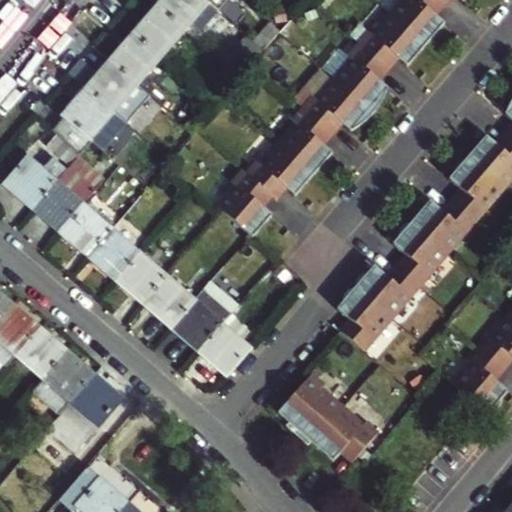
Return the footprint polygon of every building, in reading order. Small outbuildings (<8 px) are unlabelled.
[(208,0),(207,0),(165,0),(160,7),(184,28),(208,0)] [(229,0),(207,0),(208,0),(220,11),(229,0)] [(351,128),(358,135),(364,134),(378,121),(388,109),(396,97),(395,92),(388,86),(382,81),(392,69),(401,59),(407,64),(416,71),(434,50),(453,29),(444,22),(438,16),(451,0),(465,0),(473,6),(478,0),(414,0),(398,19),(381,39),(378,36),(368,48),(357,61),(359,62),(324,102),(322,100),(300,124),(304,127),(286,148),(269,168),(265,165),(254,178),(250,174),(238,187),(241,189),(223,210),(254,237),(272,216),(264,209),(257,203),(268,190),(275,197),(278,200),(288,188),(302,200),(340,158),(331,150),(326,145),(335,135),(345,123),(351,128)] [(451,0),(438,16),(444,22),(462,0),(451,0)] [(136,35),(160,56),(184,28),(160,7),(136,35)] [(264,50),(280,31),(272,23),(256,42),(264,50)] [(160,56),(136,35),(112,62),(136,83),(160,56)] [(256,42),(250,38),(226,65),(241,77),(253,63),(264,50),(256,42)] [(398,75),(407,64),(401,59),(392,69),(398,75)] [(152,97),(136,83),(112,62),(89,89),(127,122),(129,123),(152,97)] [(398,75),(392,69),(382,81),(388,86),(398,75)] [(58,125),(84,148),(92,139),(97,143),(103,149),(127,122),(89,89),(58,125)] [(335,135),(341,140),(351,128),(345,123),(335,135)] [(84,148),(58,125),(54,128),(81,151),(84,148)] [(341,140),(335,135),(326,145),(331,150),(341,140)] [(511,151),(508,148),(498,139),(479,161),(461,182),(474,193),(492,172),(511,151)] [(44,143),(31,157),(42,167),(55,153),(44,143)] [(384,300),(406,320),(459,260),(488,227),(511,200),(511,151),(492,172),(474,193),(463,206),(455,215),(435,238),(416,259),(398,280),(385,268),(367,288),(349,310),(361,321),(350,333),(353,336),(383,302),(384,300)] [(36,207),(57,183),(29,158),(8,182),(36,207)] [(63,230),(89,199),(97,190),(70,167),(57,183),(36,207),(63,230)] [(275,197),(268,190),(257,203),(264,209),(275,197)] [(89,199),(63,230),(90,253),(111,229),(116,223),(89,199)] [(416,259),(435,238),(455,215),(442,204),(422,226),(403,247),(416,259)] [(111,229),(90,253),(118,278),(139,253),(111,229)] [(139,253),(118,278),(144,300),(165,276),(139,253)] [(172,325),(193,301),(165,276),(144,300),(172,325)] [(238,305),(210,281),(204,288),(231,313),(238,305)] [(193,301),(172,325),(200,349),(221,325),(231,313),(204,288),(193,301)] [(0,322),(14,307),(0,294),(0,322)] [(383,302),(353,336),(375,355),(404,322),(406,320),(384,300),(383,302)] [(14,307),(0,322),(0,365),(6,371),(19,355),(41,330),(14,307)] [(511,317),(489,344),(510,362),(511,359),(511,317)] [(221,325),(200,349),(229,374),(249,350),(221,325)] [(41,330),(19,355),(46,377),(67,352),(41,330)] [(511,359),(510,362),(489,344),(484,349),(455,381),(492,414),(511,391),(499,380),(507,370),(511,364),(511,359)] [(60,418),(73,403),(96,377),(67,352),(46,377),(31,394),(60,418)] [(315,376),(281,414),(283,415),(312,440),(322,449),(351,415),(344,408),(341,406),(323,427),(295,402),(317,377),(315,376)] [(122,399),(96,377),(73,403),(100,425),(122,399)] [(323,427),(341,406),(322,389),(326,385),(317,377),(295,402),(323,427)] [(349,447),(360,456),(381,434),(367,422),(364,426),(351,415),(322,449),(336,461),(344,452),(349,447)] [(344,452),(355,462),(360,456),(349,447),(344,452)] [(87,511),(121,511),(129,504),(101,479),(87,467),(66,493),(79,505),(87,511)]
